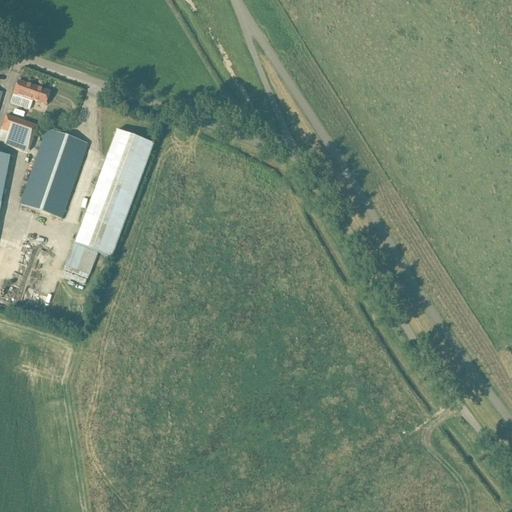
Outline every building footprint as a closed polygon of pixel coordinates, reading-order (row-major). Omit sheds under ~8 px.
[(50,93),(18,81),(10,104),(30,110),(33,101),(46,106),(50,93)] [(37,127),(6,116),(1,130),(10,134),(6,144),(29,152),(37,127)] [(87,144),(47,130),(42,143),(40,148),(20,206),(61,220),(87,144)] [(154,146),(116,132),(74,244),(112,258),(154,146)] [(0,156),(0,202),(9,158),(0,156)] [(299,415),(299,392),(148,391),(148,400),(148,415),(299,415)]
